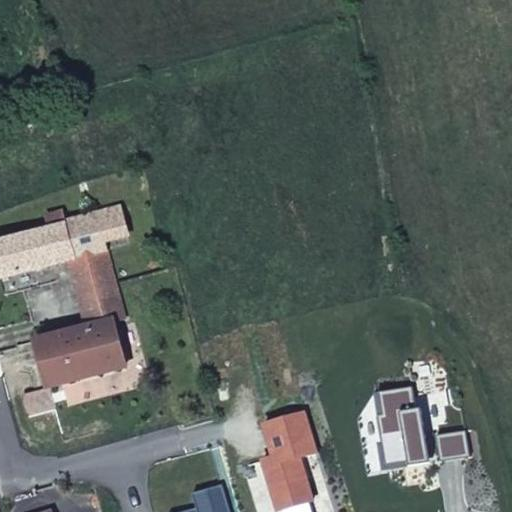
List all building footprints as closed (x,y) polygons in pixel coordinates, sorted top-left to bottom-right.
[(118,211),(97,216),(107,252),(129,246),(118,211)] [(89,329),(115,324),(125,320),(107,252),(97,216),(65,224),(62,213),(48,218),(51,230),(0,244),(0,269),(14,325),(33,321),(21,275),(71,262),(89,329)] [(39,343),(41,351),(51,390),(117,371),(121,385),(131,383),(115,324),(89,329),(39,343)] [(413,389),(380,395),(384,418),(379,419),(388,468),(409,464),(410,469),(431,465),(422,411),(417,411),(413,389)] [(57,412),(51,390),(27,397),(33,419),(57,412)] [(375,396),(359,422),(369,471),(388,468),(379,419),(384,418),(380,395),(375,396)] [(319,454),(307,414),(265,426),(274,459),(264,462),(279,511),(281,511),(314,502),(301,459),(319,454)] [(231,511),(224,486),(194,495),(198,509),(189,511),(231,511)]
